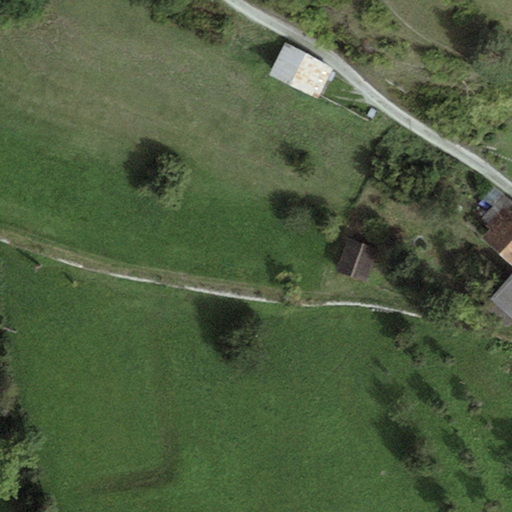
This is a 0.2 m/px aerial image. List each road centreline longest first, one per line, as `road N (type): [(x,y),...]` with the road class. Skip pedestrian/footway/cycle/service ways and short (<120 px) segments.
road 1 (track): [(0,238),(182,281),(437,317),(511,337)]
road 2 (track): [(511,190),(319,50),(229,0)]
